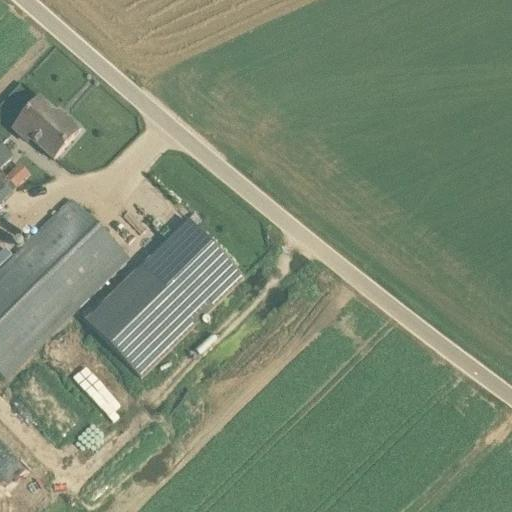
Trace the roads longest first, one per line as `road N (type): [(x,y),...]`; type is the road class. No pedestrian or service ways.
road 1 (unclassified): [(511,397),(304,238),(28,0)]
road 2 (track): [(511,419),(420,511)]
